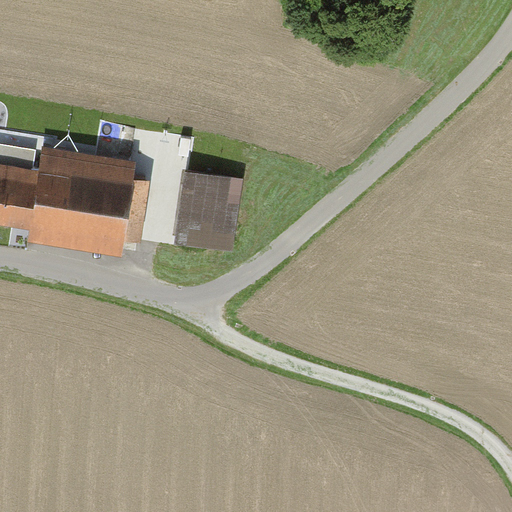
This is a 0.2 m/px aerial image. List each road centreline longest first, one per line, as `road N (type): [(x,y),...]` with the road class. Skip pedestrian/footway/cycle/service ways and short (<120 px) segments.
road 1 (unclassified): [(511,32),(468,88),(241,280),(191,304),(0,261)]
road 2 (track): [(191,304),(260,352),(458,419),(511,460)]
